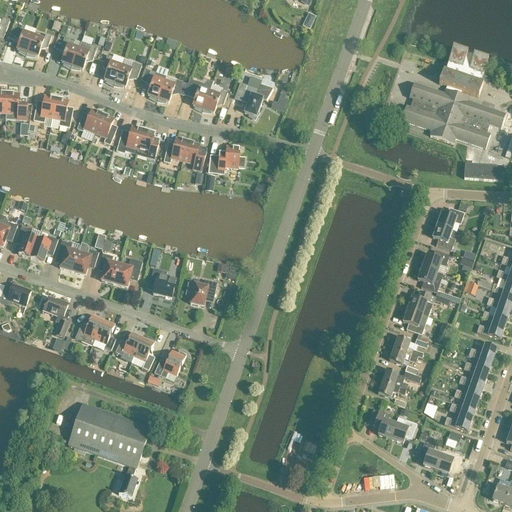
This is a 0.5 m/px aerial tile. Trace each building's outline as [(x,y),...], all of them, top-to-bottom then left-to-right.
[(312,0),(299,0),(303,2),(302,5),(308,8),(312,0)] [(310,31),(316,17),(308,14),(302,27),(310,31)] [(0,29),(0,36),(5,38),(10,24),(3,21),(0,29)] [(26,60),(34,39),(23,35),(25,30),(19,28),(15,40),(21,42),(17,53),(19,54),(18,55),(26,60)] [(44,43),(34,39),(26,60),(27,60),(35,61),(36,60),(38,61),(42,50),(47,52),(51,40),(46,38),(44,43)] [(71,73),(78,52),(73,50),(74,45),(64,41),(60,53),(65,55),(62,66),(64,67),(63,69),(71,73)] [(81,45),(78,52),(71,73),(80,74),(80,73),(82,74),(86,63),(92,65),(97,51),(81,45)] [(446,90),(444,97),(413,87),(409,101),(412,103),(410,111),(406,110),(401,124),(431,134),(429,140),(453,148),(455,142),(485,152),(490,138),(486,137),(489,129),(500,132),(505,118),(467,105),(469,102),(460,99),(461,95),(478,101),(483,86),(480,86),(482,79),(487,65),(452,53),(445,74),(443,73),(438,87),(446,90)] [(113,90),(114,90),(121,69),(111,66),(113,61),(107,59),(102,71),(108,73),(104,83),(106,84),(106,86),(113,90)] [(121,69),(114,90),(122,92),(123,90),(125,91),(129,80),(137,83),(142,69),(134,66),(131,73),(121,69)] [(165,79),(168,72),(158,68),(155,75),(165,79)] [(157,106),(164,85),(154,81),(156,76),(150,74),(146,86),(151,88),(147,99),(150,100),(149,101),(157,106)] [(164,85),(157,106),(166,107),(166,106),(169,107),(172,96),(178,98),(182,86),(176,84),(175,89),(164,85)] [(202,116),(209,95),(199,92),(201,87),(195,85),(191,97),(197,99),(193,109),(195,110),(194,112),(202,116)] [(240,86),(236,98),(249,103),(244,117),(249,118),(249,120),(255,124),(259,117),(258,116),(263,103),(266,104),(273,93),(259,88),(257,92),(240,86)] [(282,89),(277,104),(273,103),(271,110),(284,115),(290,101),(285,99),(288,91),(282,89)] [(209,95),(202,116),(211,118),(211,116),(214,117),(217,106),(223,108),(227,96),(222,94),(220,99),(209,95)] [(19,97),(7,97),(6,117),(18,118),(17,124),(26,125),(28,102),(19,102),(19,97)] [(52,122),(57,102),(45,100),(43,110),(37,108),(33,124),(44,126),(45,121),(52,122)] [(57,102),(52,122),(60,124),(59,129),(69,131),(73,116),(66,114),(68,105),(57,102)] [(95,137),(103,118),(92,113),(88,123),(82,120),(77,132),(83,135),(84,133),(95,137)] [(114,123),(103,118),(95,137),(106,142),(104,146),(110,149),(116,134),(110,132),(114,123)] [(137,158),(144,134),(132,130),(129,140),(121,138),(116,155),(125,157),(125,154),(137,158)] [(155,137),(144,134),(137,158),(147,161),(147,162),(155,164),(160,144),(154,142),(155,137)] [(188,145),(176,142),(175,148),(169,146),(168,150),(163,167),(170,168),(171,162),(183,165),(188,145)] [(200,148),(188,145),(183,165),(194,168),(193,173),(201,175),(205,160),(206,154),(199,152),(200,148)] [(226,160),(219,160),(217,178),(224,178),(225,171),(238,172),(238,171),(244,171),(245,162),(239,161),(239,157),(239,152),(227,150),(226,160)] [(502,185),(503,170),(465,167),(464,182),(502,185)] [(213,195),(215,180),(206,179),(204,194),(213,195)] [(437,229),(452,234),(455,226),(460,228),(464,217),(449,212),(447,218),(441,216),(437,229)] [(1,219),(0,220),(0,250),(3,252),(7,241),(12,243),(18,229),(7,225),(6,220),(1,219)] [(452,234),(437,229),(432,241),(438,243),(436,249),(451,255),(455,244),(449,242),(452,234)] [(18,257),(31,262),(38,243),(30,240),(32,234),(21,230),(16,245),(22,247),(18,257)] [(46,246),(38,243),(31,262),(43,266),(47,256),(53,258),(58,244),(48,240),(46,246)] [(102,251),(111,253),(112,244),(104,242),(102,251)] [(59,271),(72,275),(81,248),(73,246),(72,248),(62,244),(57,259),(63,261),(59,271)] [(81,246),(81,248),(72,275),(85,280),(88,269),(94,270),(99,256),(88,253),(87,248),(81,246)] [(159,267),(160,252),(152,251),(150,266),(159,267)] [(426,258),(422,271),(437,276),(440,269),(445,271),(449,259),(434,254),(432,260),(426,258)] [(472,264),(475,257),(465,254),(463,260),(472,264)] [(101,284),(114,288),(119,268),(111,266),(113,260),(102,257),(98,272),(104,273),(101,284)] [(500,268),(511,271),(511,269),(511,265),(507,264),(508,262),(503,260),(500,268)] [(473,266),(461,261),(459,268),(471,272),(473,266)] [(128,271),(119,268),(114,288),(127,292),(130,281),(138,283),(142,266),(130,263),(128,271)] [(496,281),(507,285),(507,283),(511,285),(511,269),(511,271),(508,280),(503,278),(503,276),(498,274),(496,281)] [(437,276),(422,271),(417,284),(423,285),(421,291),(436,297),(443,278),(437,276)] [(167,275),(159,274),(153,272),(149,289),(155,290),(153,298),(171,303),(174,291),(167,289),(169,280),(166,279),(167,275)] [(511,300),(511,285),(507,283),(507,285),(504,294),(498,292),(499,289),(493,288),(491,295),(502,299),(502,297),(511,300)] [(190,307),(203,310),(206,299),(214,301),(217,286),(205,284),(203,290),(195,288),(194,292),(191,292),(190,300),(192,300),(190,307)] [(465,296),(474,299),(478,289),(469,286),(465,296)] [(31,294),(12,287),(11,292),(5,289),(0,302),(0,306),(9,309),(11,305),(26,310),(31,294)] [(407,313),(428,320),(435,302),(432,301),(419,296),(417,302),(412,300),(407,313)] [(510,315),(511,308),(511,300),(502,297),(502,299),(499,307),(493,305),(494,303),(489,301),(486,309),(497,313),(497,311),(510,315)] [(434,304),(448,309),(449,304),(435,300),(434,304)] [(48,301),(43,313),(58,319),(55,325),(60,327),(55,339),(63,342),(69,327),(63,325),(64,323),(63,321),(68,308),(48,301)] [(497,311),(497,313),(494,321),(488,319),(489,317),(484,315),(481,322),(492,326),(493,325),(505,329),(510,315),(497,311)] [(406,334),(418,338),(417,343),(426,346),(428,343),(421,340),(428,320),(407,313),(403,326),(408,328),(406,334)] [(95,343),(103,325),(92,320),(87,331),(81,328),(75,342),(81,345),(92,349),(95,342),(95,343)] [(103,325),(95,343),(106,347),(105,352),(111,354),(116,343),(110,341),(114,329),(103,325)] [(493,325),(492,326),(489,335),(483,333),(484,331),(479,329),(477,336),(488,340),(489,339),(500,343),(505,329),(493,325)] [(451,329),(445,327),(442,333),(449,336),(451,329)] [(123,355),(134,360),(142,342),(131,337),(126,348),(120,345),(115,356),(121,359),(123,355)] [(146,344),(142,342),(134,360),(145,365),(142,371),(148,374),(154,361),(149,358),(154,347),(155,344),(148,340),(146,344)] [(410,346),(397,341),(393,353),(406,357),(410,359),(417,361),(418,361),(421,362),(423,357),(408,351),(410,346)] [(427,347),(426,346),(417,343),(414,349),(425,352),(427,347)] [(468,360),(479,364),(480,362),(492,366),(497,352),(484,348),(481,358),(475,356),(476,354),(471,352),(468,360)] [(402,369),(406,357),(393,353),(389,364),(402,369)] [(177,358),(171,355),(166,366),(160,364),(154,377),(165,382),(169,375),(177,379),(185,362),(186,358),(179,355),(177,358)] [(487,380),(492,366),(480,362),(479,364),(476,372),(470,370),(471,368),(466,366),(463,373),(474,377),(475,376),(487,380)] [(418,373),(407,369),(405,375),(416,379),(418,373)] [(386,374),(382,385),(394,390),(406,394),(408,388),(402,386),(405,380),(386,374)] [(470,390),(482,394),(487,380),(475,376),(474,377),(471,386),(465,384),(466,382),(461,380),(458,387),(469,391),(470,390)] [(408,377),(406,382),(418,386),(420,381),(408,377)] [(158,389),(160,383),(149,379),(147,386),(158,389)] [(410,395),(406,394),(394,390),(382,385),(378,397),(390,401),(392,395),(408,401),(410,395)] [(477,408),(482,394),(470,390),(469,391),(467,400),(461,398),(461,395),(456,394),(454,401),(465,405),(465,404),(477,408)] [(406,406),(395,403),(394,408),(404,411),(406,406)] [(472,422),(477,408),(465,404),(465,405),(462,413),(456,411),(457,409),(451,407),(449,415),(460,418),(460,417),(472,422)] [(424,415),(433,418),(437,408),(428,405),(424,415)] [(136,473),(151,432),(82,407),(67,448),(129,471),(125,480),(123,485),(118,483),(114,495),(118,497),(118,498),(130,503),(137,484),(132,482),(135,473),(136,473)] [(390,442),(396,427),(388,425),(390,419),(379,415),(374,430),(380,432),(378,438),(390,442)] [(468,435),(472,422),(460,417),(460,418),(457,427),(451,425),(452,423),(447,421),(444,428),(456,433),(456,431),(468,435)] [(403,430),(396,427),(390,442),(403,447),(405,441),(411,443),(416,428),(405,424),(403,430)] [(423,469),(435,474),(441,458),(433,456),(435,450),(424,446),(419,461),(425,464),(423,469)] [(441,458),(435,474),(448,478),(450,473),(456,475),(461,459),(450,455),(448,461),(441,458)] [(511,484),(510,484),(510,485),(500,482),(492,504),(504,508),(509,493),(511,494),(511,493),(511,484)]
